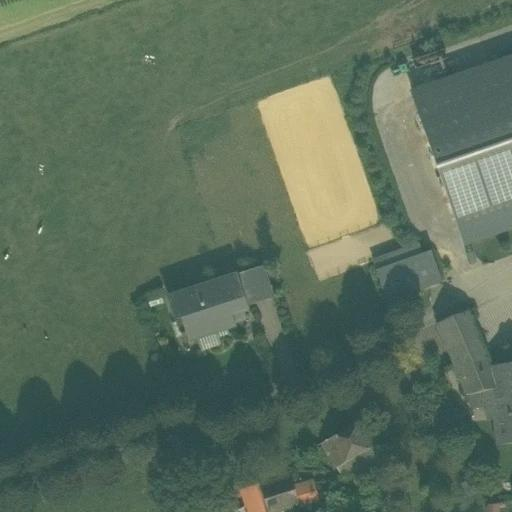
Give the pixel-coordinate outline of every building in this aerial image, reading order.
[(511,226),(511,60),(412,95),(463,244),(511,226)] [(373,262),(377,273),(430,254),(418,246),(373,262)] [(441,282),(431,254),(430,254),(377,273),(386,301),(441,282)] [(261,270),(235,278),(244,306),(270,298),(261,270)] [(168,300),(175,319),(182,317),(190,339),(196,337),(227,327),(232,325),(229,314),(237,312),(237,311),(245,309),(244,306),(235,278),(168,300)] [(458,377),(466,396),(469,395),(492,391),(489,368),(491,368),(467,312),(436,325),(458,377)] [(229,335),(227,327),(196,337),(201,352),(220,346),(218,338),(229,335)] [(495,420),(498,445),(511,443),(511,408),(507,366),(491,368),(489,368),(492,391),(495,420)] [(486,421),(495,420),(492,391),(469,395),(471,410),(485,409),(486,421)] [(364,461),(368,470),(385,462),(364,423),(321,445),(334,470),(336,469),(354,459),(364,454),(366,460),(364,461)] [(361,474),(365,472),(368,470),(364,461),(366,460),(364,454),(354,459),(361,474)] [(223,455),(205,460),(209,474),(227,470),(223,455)] [(354,459),(336,469),(343,482),(368,479),(365,472),(361,474),(354,459)] [(484,491),(476,476),(459,485),(466,499),(484,491)] [(259,487),(266,511),(279,511),(298,506),(292,486),(289,477),(259,487)] [(311,480),(292,486),(298,506),(299,509),(318,503),(311,480)] [(250,511),(266,511),(259,487),(244,492),(250,511)] [(217,511),(211,493),(197,498),(201,511),(217,511)]
